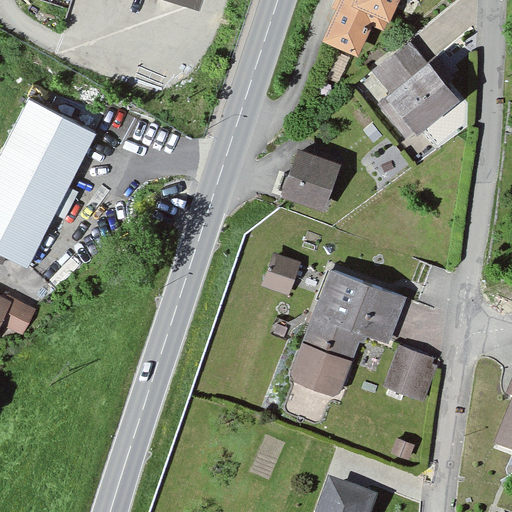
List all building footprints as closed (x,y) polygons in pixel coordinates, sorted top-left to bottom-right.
[(143,0),(196,16),(200,0),(143,0)] [(351,5),(353,0),(340,0),(321,41),(358,57),(372,27),(383,31),(388,22),(351,5)] [(353,0),(351,5),(388,22),(399,0),(353,0)] [(415,134),(417,136),(460,102),(410,42),(371,71),(390,94),(377,104),(399,132),(406,139),(415,134)] [(17,100),(0,134),(0,258),(22,270),(89,136),(17,100)] [(278,199),(317,213),(332,167),(294,154),(278,199)] [(325,264),(289,373),(333,387),(344,352),(357,356),(366,329),(382,334),(398,288),(325,264)] [(0,325),(9,330),(22,307),(0,295),(0,325)] [(395,340),(381,381),(409,391),(423,350),(395,340)] [(510,404),(490,456),(511,464),(511,376),(511,377),(502,400),(510,404)] [(368,511),(372,498),(326,485),(318,511),(368,511)]
